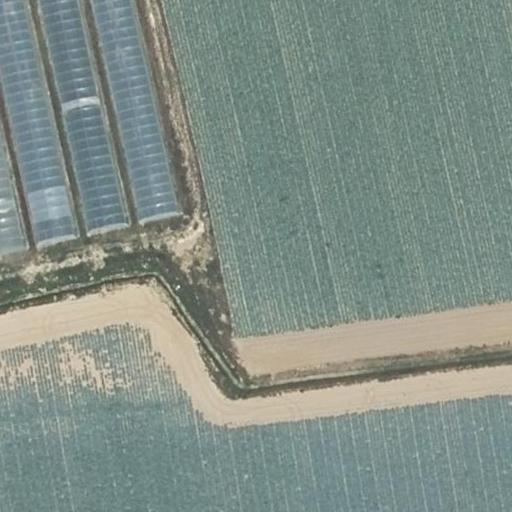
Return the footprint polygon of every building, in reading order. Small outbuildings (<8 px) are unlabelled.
[(0,0),(0,73),(33,248),(73,241),(26,0),(0,0)] [(80,24),(75,0),(37,0),(43,31),(80,24)] [(94,0),(135,224),(173,217),(133,0),(94,0)] [(91,235),(128,227),(85,22),(51,30),(63,85),(60,86),(91,235)] [(0,255),(18,252),(0,148),(0,255)]
